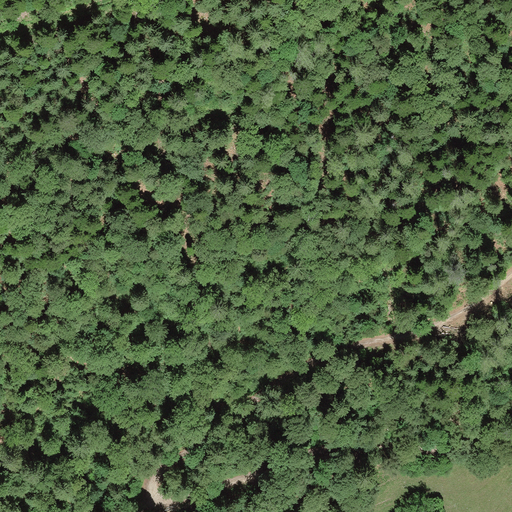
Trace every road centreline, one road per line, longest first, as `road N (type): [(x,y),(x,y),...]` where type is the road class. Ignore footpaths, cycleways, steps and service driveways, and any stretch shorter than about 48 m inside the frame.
road 1 (track): [(511,275),(452,318),(326,356),(283,380),(161,468),(150,479),(153,502)]
road 2 (track): [(511,431),(463,450),(306,454),(136,511)]
